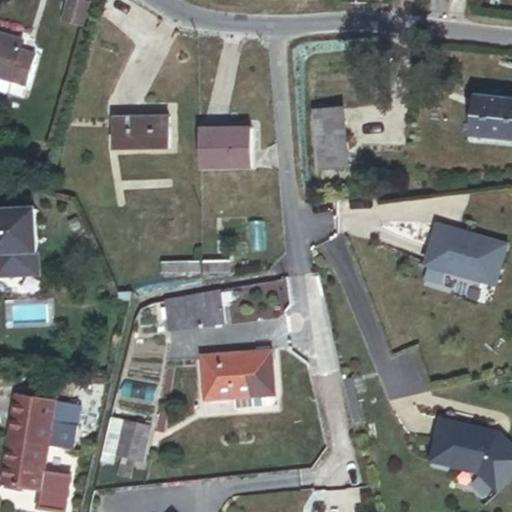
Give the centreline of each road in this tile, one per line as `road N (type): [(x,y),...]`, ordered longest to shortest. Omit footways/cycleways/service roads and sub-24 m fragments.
road 1 (residential): [(301,281),(274,27)]
road 2 (unclassified): [(274,27),(511,43)]
road 3 (unclassified): [(156,0),(199,21),(274,27)]
